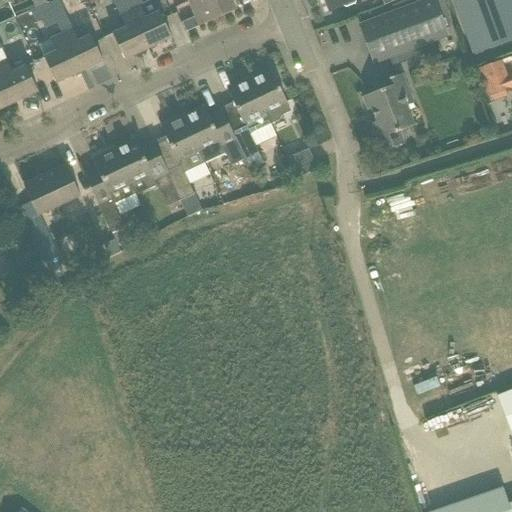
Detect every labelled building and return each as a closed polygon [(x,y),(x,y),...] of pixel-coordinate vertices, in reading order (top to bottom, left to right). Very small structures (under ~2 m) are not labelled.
[(113,35),(125,61),(148,49),(124,0),(112,0),(126,28),(113,35)] [(124,0),(148,49),(172,38),(159,13),(164,11),(158,0),(154,0),(141,7),(137,0),(124,0)] [(195,17),(182,23),(186,32),(236,11),(231,0),(192,0),(189,2),(191,8),(195,17)] [(325,0),(330,11),(342,6),(346,8),(355,4),(357,0),(325,0)] [(436,0),(427,0),(360,26),(374,63),(388,58),(418,46),(449,34),(436,0)] [(511,0),(452,0),(473,55),(511,40),(511,0)] [(41,22),(45,30),(57,24),(53,16),(50,9),(48,4),(30,12),(36,24),(41,22)] [(63,11),(53,16),(57,24),(62,34),(80,73),(103,62),(91,36),(77,42),(63,11)] [(44,58),(46,62),(56,84),(80,73),(62,34),(52,39),(58,51),(44,58)] [(0,63),(0,73),(15,104),(38,93),(25,66),(12,73),(6,60),(0,63)] [(491,64),(480,68),(490,97),(511,89),(511,74),(497,80),(491,64)] [(271,70),(249,80),(270,125),(279,121),(281,117),(276,108),(287,102),(280,88),(276,81),(273,74),(271,70)] [(0,110),(15,104),(0,73),(0,110)] [(372,125),(382,152),(404,144),(399,132),(414,126),(403,97),(410,95),(402,74),(383,81),(386,89),(363,97),(368,111),(372,109),(377,123),(372,125)] [(249,80),(227,89),(230,95),(233,103),(241,118),(228,124),(244,161),(246,160),(259,154),(256,147),(253,141),(250,134),(270,125),(249,80)] [(226,154),(231,167),(244,161),(228,124),(223,115),(211,121),(204,107),(183,117),(205,164),(226,154)] [(155,147),(181,201),(190,196),(194,195),(184,174),(205,164),(183,117),(161,127),(168,141),(155,147)] [(157,186),(167,207),(181,201),(155,147),(142,153),(136,139),(115,149),(131,183),(130,184),(135,195),(135,196),(157,186)] [(313,139),(305,143),(308,150),(309,149),(316,146),(313,139)] [(99,174),(87,179),(92,192),(113,234),(119,231),(125,228),(114,205),(135,195),(130,184),(131,183),(115,149),(93,160),(96,168),(99,174)] [(287,159),(296,179),(318,170),(309,149),(308,150),(287,159)] [(66,166),(45,175),(59,206),(81,197),(66,166)] [(45,175),(24,185),(38,216),(59,206),(45,175)] [(190,196),(181,201),(189,216),(201,210),(199,205),(192,201),(190,196)] [(28,228),(45,265),(59,259),(41,221),(28,228)] [(120,253),(114,240),(103,245),(109,258),(120,253)] [(434,511),(511,511),(503,489),(434,511)]
